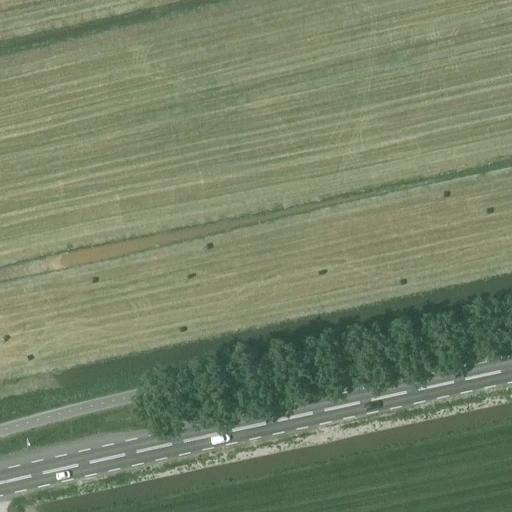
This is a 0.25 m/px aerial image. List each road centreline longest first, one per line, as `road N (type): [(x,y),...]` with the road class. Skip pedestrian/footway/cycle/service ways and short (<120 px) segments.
road 1 (secondary): [(188,440),(511,370)]
road 2 (secondary): [(188,440),(0,483)]
